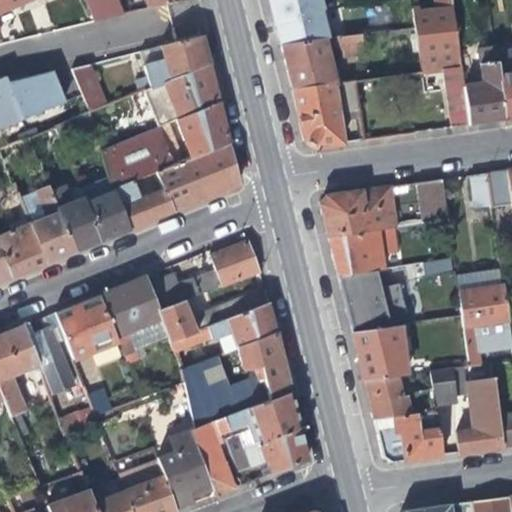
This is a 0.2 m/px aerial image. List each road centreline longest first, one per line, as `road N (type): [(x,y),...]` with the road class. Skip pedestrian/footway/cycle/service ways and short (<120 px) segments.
road 1 (residential): [(0,305),(277,191)]
road 2 (residential): [(277,191),(345,471)]
road 3 (residential): [(277,191),(294,174),(511,142)]
road 4 (residential): [(218,0),(277,191)]
road 5 (residential): [(511,467),(349,489)]
